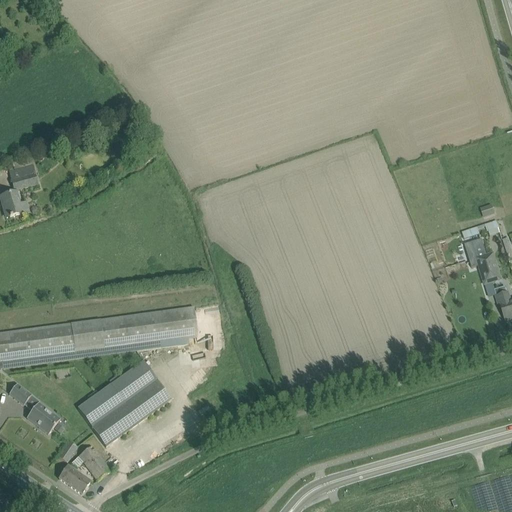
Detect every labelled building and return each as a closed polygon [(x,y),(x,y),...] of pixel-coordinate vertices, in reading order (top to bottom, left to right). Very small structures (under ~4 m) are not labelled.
[(14,192),(38,185),(33,166),(32,166),(9,172),(14,192)] [(12,217),(16,216),(24,214),(28,213),(26,204),(19,205),(16,193),(2,197),(5,209),(4,210),(6,219),(10,218),(10,219),(12,218),(12,217)] [(492,205),(480,209),(483,219),(495,215),(492,205)] [(463,233),(464,237),(497,226),(496,222),(463,233)] [(511,252),(511,250),(508,238),(503,240),(507,254),(511,252)] [(482,240),(472,243),(477,258),(479,267),(485,285),(502,280),(494,253),(486,255),(482,240)] [(472,243),(464,245),(472,269),(479,267),(477,258),(472,243)] [(511,302),(508,294),(507,294),(505,287),(495,291),(497,297),(496,297),(499,307),(501,306),(505,321),(511,319),(511,302)] [(0,362),(197,335),(194,308),(131,316),(0,334),(0,362)] [(166,393),(158,382),(144,363),(111,386),(77,409),(92,429),(95,434),(100,440),(106,449),(171,401),(166,393)] [(17,385),(9,395),(24,406),(32,397),(17,385)] [(60,421),(55,417),(39,404),(27,419),(48,436),(53,430),(58,424),(60,421)] [(67,464),(77,448),(69,443),(59,458),(67,464)] [(111,473),(93,447),(79,457),(97,482),(111,473)] [(59,480),(82,496),(91,483),(68,467),(59,480)]
